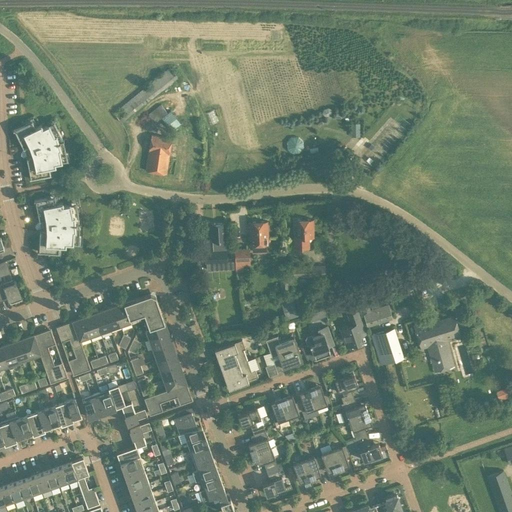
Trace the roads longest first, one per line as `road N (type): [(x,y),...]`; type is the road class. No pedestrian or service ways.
road 1 (unclassified): [(511,298),(368,196),(320,188),(199,199),(132,187)]
road 2 (residential): [(400,470),(359,354),(208,407)]
road 3 (tertiary): [(208,407),(159,274),(148,269),(42,306)]
road 4 (residential): [(0,462),(89,435),(114,511)]
road 5 (tertiary): [(0,160),(42,306)]
road 6 (residential): [(283,511),(400,470)]
